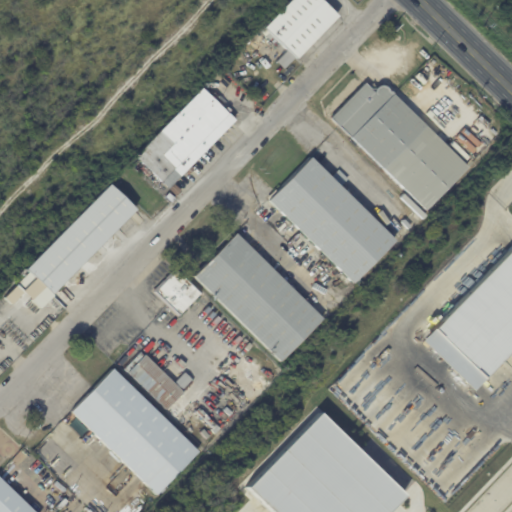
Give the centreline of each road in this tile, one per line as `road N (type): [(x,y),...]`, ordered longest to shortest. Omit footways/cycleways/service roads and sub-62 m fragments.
road 1 (residential): [(385,0),(0,397)]
road 2 (secondary): [(511,90),(419,0)]
